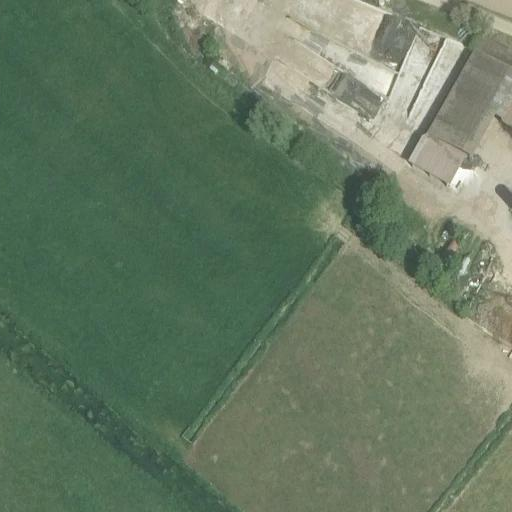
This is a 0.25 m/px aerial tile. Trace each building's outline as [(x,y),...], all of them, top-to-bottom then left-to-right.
[(472,52),(350,0),(262,0),(262,1),(294,21),(329,42),(398,78),(386,108),(427,133),(471,54),(472,52)] [(365,146),(386,108),(398,78),(329,42),(294,21),(260,83),(365,146)] [(511,55),(480,38),(472,52),(471,54),(475,56),(511,76),(511,55)] [(511,76),(475,56),(428,140),(464,160),(472,165),(496,121),(511,92),(511,76)] [(511,92),(496,121),(511,134),(511,92)] [(464,160),(428,140),(412,170),(447,189),(464,160)]
